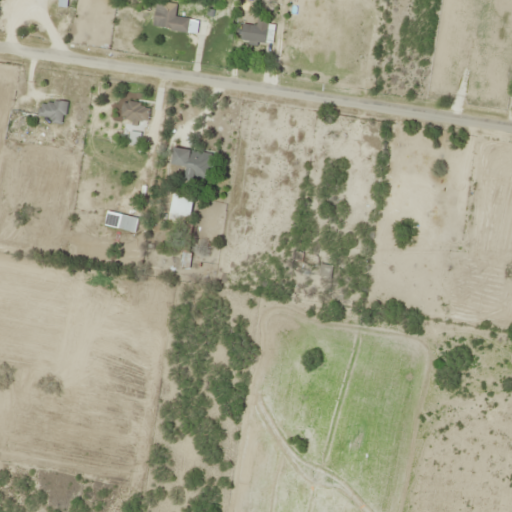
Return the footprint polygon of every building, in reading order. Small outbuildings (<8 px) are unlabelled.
[(152,27),(188,33),(190,19),(174,17),(176,4),(156,1),(152,27)] [(266,44),(267,18),(243,17),(242,43),(266,44)] [(64,123),(67,103),(40,99),(37,119),(64,123)] [(121,120),(148,120),(148,104),(121,104),(121,120)] [(210,181),(213,153),(173,148),(171,166),(184,167),(183,177),(210,181)] [(193,197),(172,193),(167,223),(188,227),(193,197)] [(137,218),(107,210),(104,226),(134,233),(137,218)]
